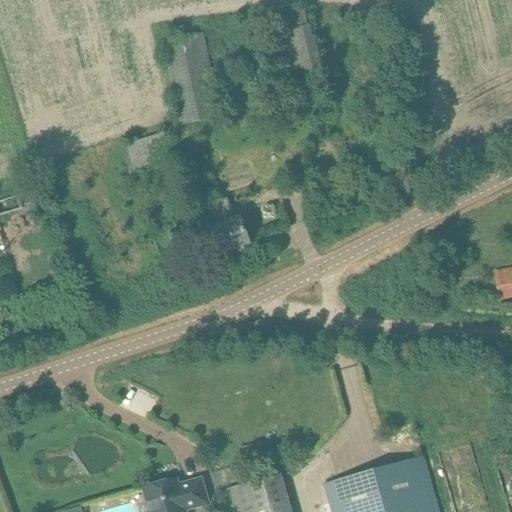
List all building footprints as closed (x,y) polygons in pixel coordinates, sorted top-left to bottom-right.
[(268,36),(278,84),(322,72),(311,24),(268,36)] [(164,45),(181,125),(220,117),(202,36),(164,45)] [(269,123),(258,72),(220,80),(231,131),(269,123)] [(302,116),(298,96),(274,102),(278,122),(302,116)] [(173,164),(165,134),(123,146),(131,176),(173,164)] [(199,204),(184,208),(191,227),(204,222),(216,256),(250,244),(241,218),(230,222),(223,200),(200,205),(199,204)] [(511,269),(496,272),(499,292),(501,301),(511,298),(511,269)] [(437,511),(423,458),(325,485),(332,511),(437,511)] [(229,490),(234,511),(290,511),(281,476),(229,490)] [(144,489),(150,511),(185,511),(185,510),(208,504),(201,480),(178,487),(176,480),(144,489)]
